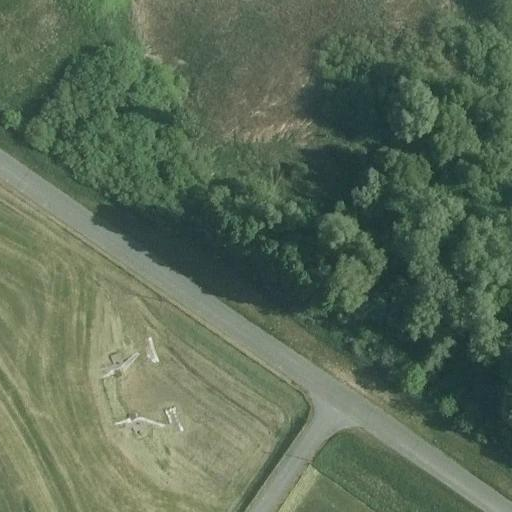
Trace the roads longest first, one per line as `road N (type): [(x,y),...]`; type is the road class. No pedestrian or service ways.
road 1 (residential): [(497,511),(0,165)]
road 2 (track): [(340,407),(268,511)]
